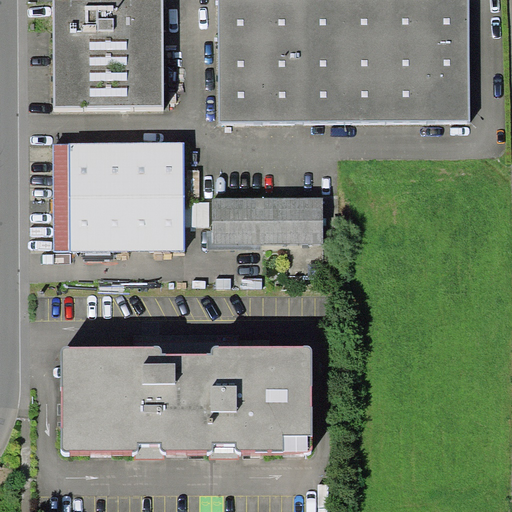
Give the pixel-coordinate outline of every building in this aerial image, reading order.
[(48,0),(50,114),(160,113),(159,3),(124,3),(124,0),(48,0)] [(214,0),(215,127),(468,126),(466,0),(214,0)] [(50,149),(51,254),(181,254),(180,148),(50,149)] [(209,204),(209,247),(321,247),(321,203),(209,204)] [(56,454),(57,457),(59,458),(61,459),(130,459),(134,457),(135,454),(135,450),(146,450),(157,450),(157,453),(157,457),(160,459),(210,458),(210,450),(221,450),(231,450),(231,458),(306,458),(308,457),(310,455),(311,452),(310,357),(309,355),(308,353),(305,352),(233,353),(231,354),(229,357),(229,360),(137,360),(137,358),(136,355),(133,353),(60,354),(59,354),(57,356),(56,359),(56,454)]
